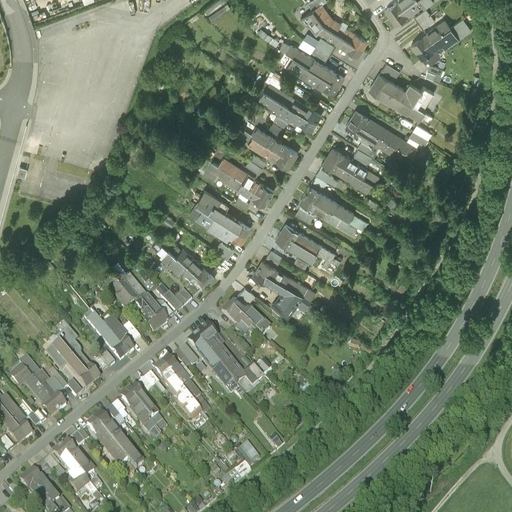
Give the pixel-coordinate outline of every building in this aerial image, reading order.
[(226,2),(224,0),(217,0),(203,10),(207,15),(208,14),(211,18),(227,7),(224,3),(226,2)] [(320,5),(321,5),(326,1),(325,0),(312,0),(307,4),(312,10),(312,11),(320,5)] [(399,0),(384,11),(390,18),(414,0),(399,0)] [(414,0),(390,18),(395,25),(420,6),(421,7),(424,7),(434,0),(414,0)] [(323,25),(336,33),(341,25),(330,19),(321,5),(320,5),(312,11),(323,25)] [(311,28),(315,35),(318,32),(357,58),(362,50),(336,33),(323,25),(312,11),(312,10),(300,19),(304,23),(311,28)] [(425,10),(414,18),(422,30),(434,22),(425,10)] [(461,19),(450,28),(416,54),(421,61),(422,61),(425,65),(427,64),(429,66),(431,67),(441,59),(435,51),(441,46),(445,51),(470,32),(461,19)] [(411,46),(416,54),(450,28),(444,21),(411,46)] [(343,22),(341,25),(336,33),(362,50),(367,42),(345,28),(348,25),(343,22)] [(302,47),(326,62),(335,48),(320,39),(314,48),(305,42),(302,47)] [(278,49),(290,56),(339,87),(343,80),(290,46),(289,47),(282,43),(278,49)] [(334,95),(339,87),(290,56),(284,67),(321,90),(322,87),(334,95)] [(385,64),(381,72),(394,80),(399,73),(385,64)] [(429,66),(424,78),(437,84),(444,66),(437,64),(435,68),(431,67),(429,66)] [(268,77),(265,82),(269,85),(279,91),(286,80),(275,73),(271,79),(268,77)] [(378,75),(374,83),(422,113),(433,95),(421,88),(419,91),(408,84),(404,91),(378,75)] [(264,92),(269,85),(265,82),(259,79),(255,86),(264,92)] [(424,115),(422,113),(374,83),(369,91),(396,108),(396,107),(420,122),(424,115)] [(320,117),(279,91),(269,85),(264,92),(316,124),(320,117)] [(311,132),(316,124),(264,92),(259,99),(276,110),(275,113),(289,122),(290,119),(311,132)] [(255,112),(250,121),(260,127),(265,119),(255,112)] [(423,148),(427,142),(412,133),(405,144),(355,113),(350,120),(401,152),(412,159),(417,152),(416,151),(419,145),(423,148)] [(273,124),(282,129),(286,124),(277,118),(273,124)] [(396,160),(401,152),(350,120),(346,128),(361,138),(360,140),(368,145),(369,143),(396,160)] [(232,135),(247,145),(252,137),(237,127),(232,135)] [(412,133),(427,142),(431,136),(416,127),(412,133)] [(257,129),(253,137),(292,161),(297,154),(257,129)] [(253,137),(252,137),(247,145),(287,169),(292,161),(253,137)] [(368,157),(371,151),(369,150),(369,149),(361,144),(353,157),(367,165),(371,159),(368,157)] [(128,145),(123,152),(129,157),(135,149),(128,145)] [(332,150),(327,157),(372,186),(374,187),(378,179),(332,150)] [(253,155),(249,161),(262,169),(266,163),(253,155)] [(366,194),(372,186),(327,157),(322,166),(346,181),(366,194)] [(222,159),(218,167),(269,199),(273,191),(222,159)] [(264,206),(269,199),(218,167),(207,160),(200,171),(214,181),(217,176),(264,206)] [(259,174),(262,169),(249,161),(246,166),(259,174)] [(380,166),(371,161),(368,167),(376,172),(380,166)] [(124,168),(117,163),(112,170),(119,175),(124,168)] [(19,167),(17,175),(25,178),(27,169),(19,167)] [(312,183),(322,190),(326,183),(342,193),(347,186),(338,180),(337,183),(332,180),(333,179),(320,170),(312,183)] [(308,188),(304,195),(353,226),(362,231),(366,224),(352,215),(352,214),(321,194),(320,195),(308,188)] [(196,205),(245,236),(250,229),(223,212),(227,206),(204,191),(196,205)] [(349,232),(353,226),(304,195),(299,202),(336,226),(337,224),(349,232)] [(238,197),(235,202),(246,209),(249,204),(238,197)] [(393,209),(397,204),(390,199),(386,204),(393,209)] [(379,206),(369,200),(365,206),(375,213),(379,206)] [(241,243),(245,236),(196,205),(190,215),(227,239),(229,236),(241,243)] [(295,215),(309,224),(313,217),(299,208),(295,215)] [(446,212),(439,208),(430,222),(437,227),(440,222),(443,224),(446,219),(444,217),(446,212)] [(315,254),(326,261),(330,263),(337,267),(340,263),(332,258),(334,256),(285,225),(280,232),(315,254)] [(311,262),(315,254),(280,232),(275,240),(311,262)] [(201,292),(207,285),(176,256),(163,245),(148,233),(145,237),(163,254),(161,257),(189,284),(191,282),(201,292)] [(57,245),(51,238),(42,245),(48,252),(57,245)] [(163,245),(176,256),(207,285),(213,278),(182,249),(181,250),(169,239),(163,245)] [(231,250),(221,242),(215,251),(225,258),(231,250)] [(277,265),(281,258),(270,252),(266,258),(277,265)] [(107,263),(120,278),(126,272),(114,258),(107,263)] [(304,270),(307,265),(297,259),(294,264),(304,270)] [(324,272),(330,263),(326,261),(321,270),(324,272)] [(262,262),(257,269),(284,287),(309,304),(314,295),(262,262)] [(253,277),(279,294),(268,309),(285,322),(297,305),(304,310),(309,304),(284,287),(257,269),(253,277)] [(160,327),(173,316),(162,303),(156,302),(153,304),(126,272),(120,278),(160,327)] [(136,305),(141,311),(138,314),(153,332),(160,327),(120,278),(107,289),(127,312),(136,305)] [(409,291),(400,285),(396,290),(405,296),(409,291)] [(165,301),(176,313),(182,307),(191,299),(182,290),(174,298),(164,289),(158,294),(165,301)] [(244,289),(238,294),(248,303),(254,297),(244,289)] [(261,335),(269,327),(250,309),(248,311),(233,297),(227,304),(260,335),(261,335)] [(257,338),(260,335),(227,304),(221,310),(231,320),(230,322),(233,324),(232,326),(241,333),(244,334),(248,330),(257,338)] [(120,360),(127,355),(94,316),(91,312),(84,318),(98,333),(93,337),(98,344),(103,340),(120,360)] [(381,312),(377,318),(387,324),(391,318),(381,312)] [(96,314),(94,316),(127,355),(133,350),(124,338),(126,337),(108,315),(102,320),(96,314)] [(129,323),(123,328),(134,342),(140,337),(129,323)] [(195,334),(238,386),(244,394),(253,386),(251,384),(244,376),(245,375),(241,372),(242,371),(214,337),(217,335),(207,324),(195,334)] [(93,383),(100,378),(77,350),(80,349),(75,342),(78,340),(68,328),(56,339),(59,342),(93,383)] [(249,348),(230,329),(225,335),(243,353),(249,348)] [(231,391),(238,386),(195,334),(188,340),(231,391)] [(350,337),(348,345),(356,348),(359,340),(350,337)] [(86,389),(93,384),(93,383),(59,342),(47,353),(61,370),(66,365),(86,389)] [(184,344),(172,353),(179,362),(180,361),(185,367),(190,363),(192,365),(197,360),(184,344)] [(106,353),(100,358),(108,367),(109,368),(114,363),(106,353)] [(103,371),(108,367),(100,358),(98,355),(92,359),(103,371)] [(26,357),(19,363),(59,411),(65,406),(57,395),(63,391),(67,387),(67,386),(53,370),(48,373),(53,380),(48,384),(26,357)] [(167,357),(161,363),(201,410),(203,413),(209,408),(199,396),(199,395),(188,381),(192,378),(180,364),(176,367),(167,357)] [(263,357),(257,363),(265,371),(271,365),(263,357)] [(252,362),(242,371),(241,372),(245,375),(244,376),(251,384),(263,374),(252,362)] [(59,412),(59,411),(19,363),(8,373),(19,386),(23,382),(52,417),(59,412)] [(192,417),(201,410),(161,363),(154,368),(179,398),(178,402),(180,405),(183,406),(192,417)] [(342,370),(334,366),(330,375),(338,379),(342,370)] [(158,382),(150,373),(139,382),(147,391),(158,382)] [(73,381),(67,386),(67,387),(76,397),(82,392),(73,381)] [(134,385),(127,391),(155,425),(159,429),(165,424),(157,414),(134,385)] [(154,426),(155,425),(127,391),(120,396),(144,425),(143,425),(153,438),(160,432),(154,426)] [(0,399),(0,409),(25,440),(32,434),(23,424),(26,421),(6,397),(1,401),(0,399)] [(281,406),(285,411),(291,406),(286,400),(281,406)] [(117,401),(106,410),(120,427),(125,422),(123,419),(127,416),(123,412),(124,410),(117,401)] [(0,423),(19,445),(25,440),(0,409),(0,423)] [(34,415),(33,414),(28,419),(35,428),(41,424),(46,420),(38,412),(34,415)] [(101,413),(94,418),(94,419),(127,459),(136,469),(136,468),(136,467),(143,461),(111,422),(109,423),(101,413)] [(120,465),(127,459),(94,419),(87,424),(120,465)] [(77,433),(71,437),(78,446),(84,441),(84,442),(89,438),(82,430),(78,433),(77,433)] [(282,445),(274,435),(269,439),(277,449),(282,445)] [(0,443),(8,453),(14,448),(5,438),(0,442),(0,443)] [(66,441),(60,447),(97,492),(103,487),(91,472),(94,470),(78,450),(75,452),(66,441)] [(167,446),(163,442),(158,446),(163,451),(167,446)] [(235,451),(242,460),(248,467),(259,458),(246,442),(235,451)] [(105,501),(97,492),(60,447),(53,452),(71,474),(69,475),(73,480),(69,483),(81,497),(87,492),(96,502),(98,501),(102,504),(105,501)] [(65,474),(49,456),(38,465),(47,476),(52,471),(59,479),(65,474)] [(251,470),(248,467),(242,460),(225,474),(234,484),(251,470)] [(33,469),(26,475),(57,511),(70,511),(62,501),(61,502),(33,469)] [(45,511),(57,511),(26,475),(19,481),(45,511)] [(17,498),(22,494),(15,485),(9,489),(17,498)] [(197,497),(192,502),(197,507),(202,503),(197,497)]
